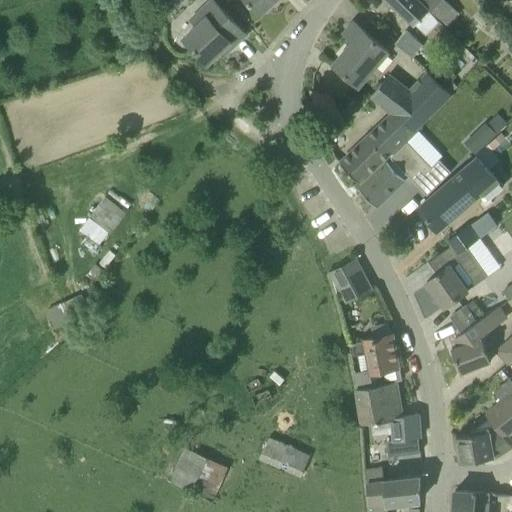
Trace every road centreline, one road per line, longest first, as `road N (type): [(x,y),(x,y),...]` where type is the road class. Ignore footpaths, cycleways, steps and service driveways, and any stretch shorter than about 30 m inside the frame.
road 1 (residential): [(438,473),(437,413),(419,349),(288,113),(283,75),(294,44),(333,0)]
road 2 (track): [(157,41),(215,93),(283,86)]
